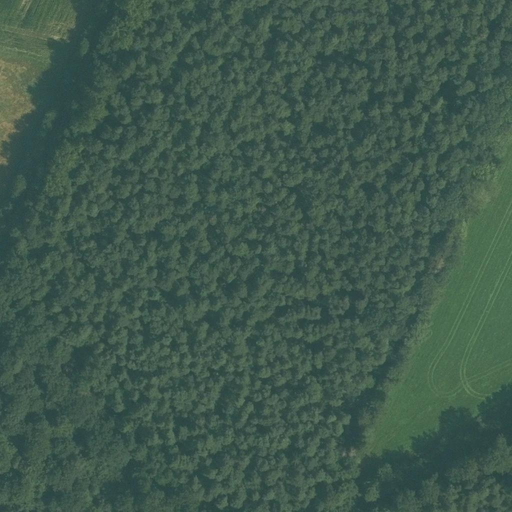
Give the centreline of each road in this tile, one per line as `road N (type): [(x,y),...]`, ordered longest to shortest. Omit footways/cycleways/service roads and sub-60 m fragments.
road 1 (unclassified): [(0,285),(168,511)]
road 2 (track): [(116,0),(0,241)]
road 3 (track): [(365,511),(511,427)]
